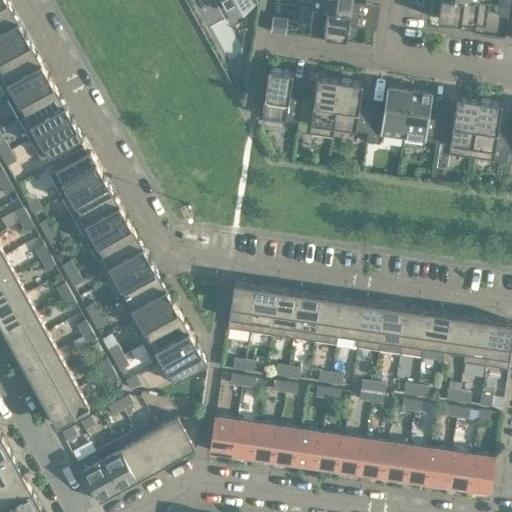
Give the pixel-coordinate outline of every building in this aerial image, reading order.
[(0,0),(0,17),(13,10),(7,0),(0,0)] [(312,0),(312,7),(350,13),(351,0),(312,0)] [(488,3),(469,0),(440,0),(437,18),(485,25),(488,3)] [(498,15),(507,16),(509,6),(500,4),(498,15)] [(350,13),(312,7),(308,32),(346,37),(350,13)] [(0,17),(0,44),(24,31),(13,10),(0,17)] [(272,16),(270,31),(285,33),(287,18),(272,16)] [(0,71),(36,52),(24,31),(0,44),(0,67),(2,71),(0,71)] [(0,71),(0,84),(6,96),(48,73),(36,52),(0,71)] [(296,130),(301,96),(289,95),(293,71),(269,67),(262,115),(297,121),(296,130)] [(18,117),(59,94),(48,73),(6,96),(7,96),(14,92),(25,113),(18,117)] [(296,130),(331,135),(340,77),(317,74),(314,98),(301,96),(296,130)] [(366,140),(371,106),(359,105),(362,81),(340,77),(331,135),(332,135),(333,126),(367,131),(366,140)] [(381,133),(402,136),(409,88),(387,84),(383,108),(371,106),(366,140),(380,142),(381,133)] [(402,136),(437,141),(441,117),(429,115),(432,91),(409,88),(402,136)] [(18,117),(30,138),(71,115),(59,94),(18,117)] [(448,152),(471,155),(479,98),(456,94),(453,118),(441,117),(437,141),(449,143),(448,152)] [(471,155),(505,161),(510,127),(498,125),(502,101),(479,98),(471,155)] [(71,115),(30,138),(42,160),(83,137),(71,115)] [(0,140),(0,151),(1,153),(10,149),(4,138),(0,140)] [(10,149),(1,153),(7,164),(16,159),(10,149)] [(49,173),(61,195),(102,172),(90,150),(49,173)] [(61,195),(73,216),(114,193),(102,172),(61,195)] [(8,177),(0,181),(0,184),(5,193),(13,188),(8,177)] [(73,216),(84,237),(126,214),(114,193),(73,216)] [(27,200),(33,211),(42,206),(36,195),(27,200)] [(14,210),(20,220),(28,215),(23,205),(14,210)] [(84,237),(96,258),(137,235),(126,214),(84,237)] [(28,215),(20,220),(26,231),(34,226),(28,215)] [(39,221),(44,232),(53,227),(47,216),(39,221)] [(53,227),(44,232),(50,242),(59,237),(53,227)] [(103,255),(115,275),(149,256),(137,235),(96,258),(103,255)] [(35,247),(41,258),(49,253),(44,242),(35,247)] [(0,256),(0,280),(15,272),(5,253),(0,256)] [(49,253),(41,258),(46,268),(55,264),(49,253)] [(119,300),(160,277),(149,256),(115,275),(126,296),(119,300)] [(62,263),(68,274),(76,269),(71,258),(62,263)] [(76,269),(68,274),(73,284),(82,279),(76,269)] [(0,280),(0,305),(26,291),(15,272),(0,280)] [(119,300),(131,321),(172,298),(160,277),(119,300)] [(227,327),(250,330),(256,284),(234,280),(227,327)] [(56,286),(62,296),(71,291),(65,281),(56,286)] [(250,330),(271,333),(278,287),(256,284),(250,330)] [(271,333),(292,336),(299,290),(278,287),(271,333)] [(292,336),(314,339),(320,293),(299,290),(292,336)] [(0,305),(0,320),(4,328),(36,310),(26,291),(0,305)] [(71,291),(62,296),(68,307),(76,302),(71,291)] [(314,339),(335,342),(342,296),(320,293),(314,339)] [(356,345),(357,345),(363,299),(342,296),(335,342),(336,342),(337,333),(357,336),(356,345)] [(131,321),(142,342),(184,319),(172,298),(131,321)] [(357,345),(378,348),(385,302),(363,299),(357,345)] [(85,305),(91,316),(100,311),(94,300),(85,305)] [(380,339),(401,342),(406,305),(385,302),(378,348),(379,349),(380,339)] [(421,354),(422,345),(427,308),(406,305),(401,342),(399,351),(421,354)] [(422,345),(443,348),(449,312),(427,308),(422,345)] [(4,328),(14,347),(47,329),(36,310),(4,328)] [(100,311),(91,316),(97,326),(105,321),(100,311)] [(463,361),(470,315),(449,312),(443,348),(464,351),(463,361)] [(463,361),(485,364),(491,318),(470,315),(463,361)] [(511,320),(491,318),(485,364),(508,367),(511,336),(511,320)] [(77,323),(83,334),(91,329),(86,319),(77,323)] [(142,342),(154,363),(195,340),(184,319),(142,342)] [(14,347),(25,366),(57,348),(47,329),(14,347)] [(91,329),(83,334),(88,344),(97,340),(91,329)] [(195,340),(154,363),(161,360),(173,381),(208,362),(195,340)] [(108,347),(114,358),(123,353),(117,342),(108,347)] [(25,366),(35,385),(68,367),(57,348),(25,366)] [(123,353),(114,358),(120,368),(129,363),(123,353)] [(98,361),(104,372),(112,367),(107,356),(98,361)] [(232,366),(244,368),(246,358),(234,356),(232,366)] [(246,358),(244,368),(256,370),(257,360),(246,358)] [(275,373),(287,374),(288,364),(276,363),(275,373)] [(288,364),(287,374),(299,376),(300,366),(288,364)] [(35,385),(46,404),(78,386),(68,367),(35,385)] [(112,367),(104,372),(109,382),(118,377),(112,367)] [(318,379),(330,381),(331,371),(319,369),(318,379)] [(331,371),(330,381),(342,382),(343,372),(331,371)] [(230,382),(242,384),(243,374),(231,372),(230,382)] [(126,379),(130,387),(141,382),(136,373),(126,379)] [(243,374),(242,384),(253,385),(255,376),(243,374)] [(273,388),(284,390),(286,380),(274,378),(273,388)] [(362,378),(360,388),(372,390),(374,380),(362,378)] [(286,380),(284,390),(296,392),(298,382),(286,380)] [(374,380),(372,390),(384,391),(385,382),(374,380)] [(403,391),(415,393),(417,383),(405,381),(403,391)] [(417,383),(415,393),(427,395),(428,385),(417,383)] [(315,394),(327,396),(328,386),(317,384),(315,394)] [(78,386),(46,404),(57,424),(89,406),(78,386)] [(328,386),(327,396),(339,398),(340,388),(328,386)] [(446,397),(458,399),(459,389),(447,387),(446,397)] [(359,398),(371,400),(372,390),(360,388),(359,398)] [(459,389),(458,399),(470,401),(471,391),(459,389)] [(372,390),(371,400),(383,401),(384,391),(372,390)] [(479,402),(491,404),(493,394),(481,392),(479,402)] [(129,393),(118,399),(123,407),(134,402),(129,393)] [(401,407),(413,409),(415,399),(403,397),(401,407)] [(123,407),(118,399),(108,405),(113,413),(123,407)] [(415,399),(413,409),(425,410),(426,400),(415,399)] [(444,413),(456,415),(457,405),(445,403),(444,413)] [(457,405),(456,415),(468,417),(469,407),(457,405)] [(477,418),(489,420),(491,410),(479,408),(477,418)] [(209,450),(231,453),(237,416),(214,413),(209,450)] [(80,420),(85,428),(96,423),(91,414),(80,420)] [(178,414),(158,425),(176,458),(195,447),(198,425),(193,415),(181,421),(178,414)] [(231,453),(253,456),(258,419),(237,416),(231,453)] [(253,456),(274,459),(280,422),(258,419),(253,456)] [(274,459),(296,462),(301,426),(280,422),(274,459)] [(62,430),(67,439),(77,433),(72,424),(62,430)] [(135,427),(134,427),(157,468),(176,458),(158,425),(139,435),(135,427)] [(296,462),(317,465),(322,429),(301,426),(296,462)] [(134,427),(115,438),(138,479),(157,468),(134,427)] [(317,465),(338,469),(344,432),(322,429),(317,465)] [(338,469),(360,472),(365,435),(344,432),(338,469)] [(0,434),(0,458),(11,453),(0,434)] [(360,472),(382,475),(387,438),(365,435),(360,472)] [(97,448),(96,448),(119,489),(138,479),(115,438),(120,446),(101,456),(97,448)] [(382,475),(403,478),(408,441),(387,438),(382,475)] [(403,478),(424,481),(430,444),(408,441),(403,478)] [(424,481),(446,484),(451,447),(430,444),(424,481)] [(446,484),(467,487),(472,451),(451,447),(446,484)] [(119,489),(96,448),(76,459),(99,500),(119,489)] [(472,451),(467,487),(490,491),(495,454),(472,451)] [(0,483),(21,472),(11,453),(0,458),(0,483)] [(0,483),(0,508),(32,491),(21,472),(0,483)] [(0,508),(0,509),(1,511),(37,511),(42,509),(32,491),(0,508)]
